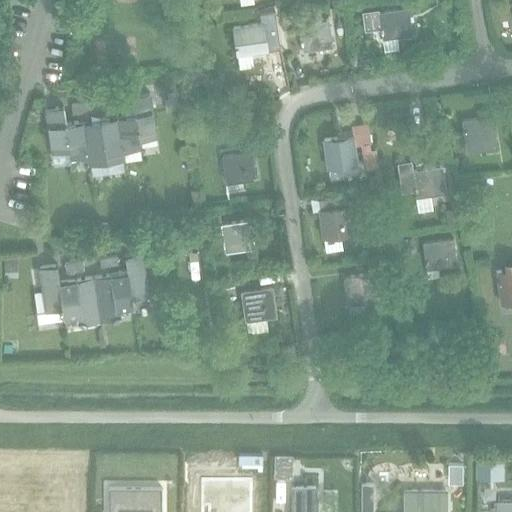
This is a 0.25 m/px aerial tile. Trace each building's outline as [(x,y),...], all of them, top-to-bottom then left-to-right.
[(411,34),(407,7),(377,12),(381,39),(411,34)] [(294,14),(281,15),(282,24),(294,23),(294,14)] [(327,19),(297,23),(301,51),(332,46),(327,19)] [(267,50),(263,22),(232,27),(236,54),(267,50)] [(359,55),(361,69),(373,67),(371,54),(359,55)] [(221,90),(220,76),(204,78),(205,92),(221,90)] [(180,109),(178,92),(166,93),(167,99),(164,99),(166,111),(180,109)] [(138,140),(139,140),(156,138),(149,93),(131,96),(133,113),(134,113),(138,140)] [(123,97),(114,98),(115,107),(120,107),(125,106),(123,97)] [(107,109),(110,108),(115,107),(114,98),(105,99),(107,109)] [(81,112),(85,112),(90,111),(88,102),(80,103),(81,112)] [(80,103),(71,104),(72,114),(76,113),(81,112),(80,103)] [(65,123),(66,122),(63,105),(45,108),(51,153),(69,150),(65,123)] [(115,107),(110,108),(112,116),(117,115),(121,114),(120,107),(115,107)] [(384,110),(373,112),(376,125),(387,123),(384,110)] [(81,112),(76,113),(77,121),(82,120),(87,119),(85,112),(81,112)] [(134,113),(133,113),(121,114),(117,115),(122,152),(123,151),(140,149),(139,140),(138,140),(134,113)] [(124,160),(123,151),(122,152),(117,115),(112,116),(100,118),(106,162),(124,160)] [(215,118),(218,135),(231,132),(228,116),(215,118)] [(491,116),(461,121),(465,145),(481,143),(482,150),(496,147),(491,116)] [(88,165),(106,162),(100,118),(87,119),(82,120),(88,157),(87,157),(88,165)] [(88,157),(82,120),(77,121),(66,122),(65,123),(69,150),(70,159),(87,157),(88,157)] [(193,135),(204,133),(202,120),(191,122),(193,135)] [(353,146),(360,145),(369,143),(370,143),(367,122),(350,124),(351,132),(336,134),(336,138),(322,140),(326,167),(356,163),(353,146)] [(370,150),(361,151),(363,169),(378,167),(376,149),(370,150)] [(250,151),(221,156),(225,183),(254,178),(250,151)] [(410,161),(396,163),(401,193),(414,190),(415,197),(445,193),(441,166),(412,170),(410,161)] [(351,232),(347,205),(346,195),(317,199),(323,237),(351,232)] [(454,209),(444,210),(445,217),(446,222),(456,221),(455,216),(454,209)] [(249,220),(220,224),(218,214),(214,214),(216,233),(221,233),(224,251),(253,247),(249,220)] [(400,219),(394,220),(394,224),(395,230),(406,229),(405,223),(400,219)] [(397,250),(393,228),(382,230),(383,237),(381,237),(383,252),(397,250)] [(415,252),(413,238),(401,239),(403,253),(415,252)] [(439,276),(438,268),(456,265),(452,238),(422,242),(427,278),(439,276)] [(132,299),(133,302),(136,298),(150,296),(143,251),(124,254),(126,271),(110,273),(113,291),(130,289),(132,299)] [(107,257),(109,266),(118,264),(117,255),(107,257)] [(99,258),(100,267),(109,266),(107,257),(99,258)] [(15,258),(1,259),(2,272),(15,272),(15,258)] [(82,260),(73,262),(74,270),(84,269),(82,260)] [(511,301),(511,260),(494,264),(500,303),(511,301)] [(65,263),(66,272),(74,270),(73,262),(65,263)] [(78,297),(76,278),(59,281),(57,264),(38,266),(45,311),(58,309),(62,312),(62,308),(63,308),(61,299),(78,297)] [(133,307),(133,302),(132,299),(130,289),(113,291),(110,273),(93,276),(100,321),(117,319),(120,314),(120,309),(133,307)] [(372,273),(342,277),(347,305),(376,300),(372,273)] [(82,324),(100,321),(93,276),(76,278),(78,297),(61,299),(63,308),(62,308),(62,312),(63,318),(77,316),(77,320),(82,324)] [(234,286),(232,277),(221,279),(222,288),(234,286)] [(267,330),(265,316),(274,315),(270,287),(241,292),(247,332),(267,330)] [(504,348),(503,334),(487,334),(487,349),(504,348)] [(275,456),(274,476),(290,476),(291,456),(275,456)] [(445,466),(457,478),(466,470),(454,458),(445,466)] [(494,462),(469,462),(471,478),(493,478),(494,462)] [(68,511),(69,476),(0,475),(0,511),(68,511)] [(250,511),(251,479),(201,479),(201,505),(208,505),(207,511),(250,511)] [(373,483),(361,483),(361,495),(373,495),(373,483)] [(160,511),(161,487),(108,486),(107,511),(160,511)] [(291,511),(314,511),(315,486),(292,486),(291,511)] [(445,511),(446,491),(404,491),(403,511),(445,511)] [(511,511),(511,500),(497,501),(496,511),(511,511)]
